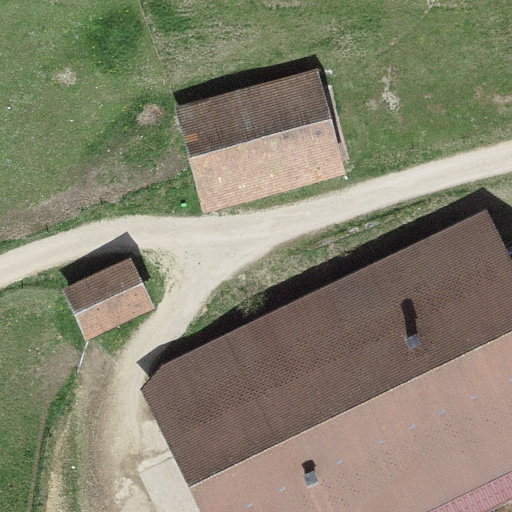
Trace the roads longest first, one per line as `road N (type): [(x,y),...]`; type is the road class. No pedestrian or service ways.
road 1 (track): [(511,153),(357,179),(203,225),(48,253),(0,276)]
road 2 (track): [(114,511),(113,436),(129,365),(198,289),(357,179)]
